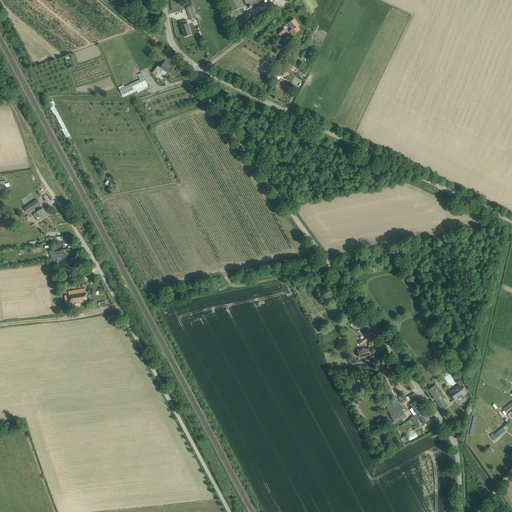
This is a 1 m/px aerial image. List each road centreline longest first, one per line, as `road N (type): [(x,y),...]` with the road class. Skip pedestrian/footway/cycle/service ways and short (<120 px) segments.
road 1 (unclassified): [(461,511),(452,437),(199,68)]
road 2 (unclassified): [(229,511),(42,178)]
road 3 (unclassified): [(511,220),(199,68)]
road 4 (unknown): [(149,285),(215,270),(234,284),(331,266)]
road 5 (track): [(119,305),(0,325)]
road 6 (track): [(202,70),(300,0)]
